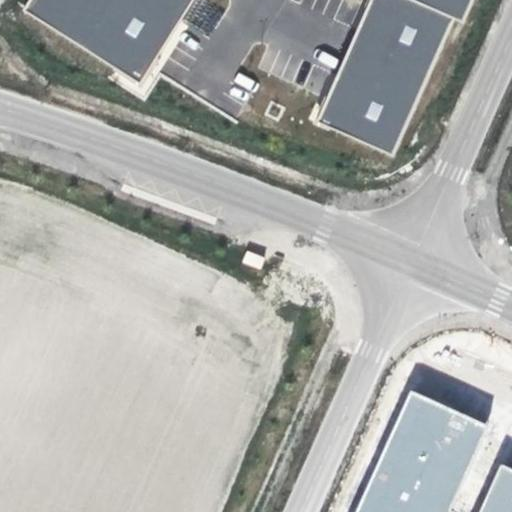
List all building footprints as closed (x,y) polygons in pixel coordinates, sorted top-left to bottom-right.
[(29,0),(22,10),(139,86),(195,0),(29,0)] [(470,0),(368,0),(315,124),(394,158),(455,18),(462,21),(470,0)] [(447,511),(487,426),(411,391),(355,511),(447,511)] [(230,511),(235,502),(0,399),(0,511),(230,511)] [(511,511),(511,468),(504,465),(482,511),(511,511)]
